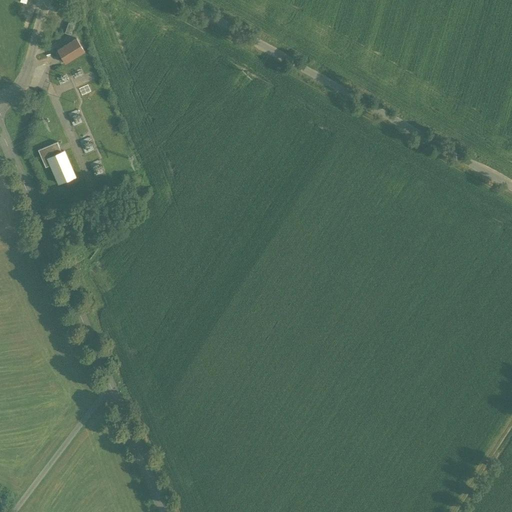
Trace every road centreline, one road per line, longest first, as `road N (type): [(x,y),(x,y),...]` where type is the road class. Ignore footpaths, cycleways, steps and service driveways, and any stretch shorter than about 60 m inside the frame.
road 1 (tertiary): [(163,511),(0,128)]
road 2 (unclassified): [(182,0),(511,185)]
